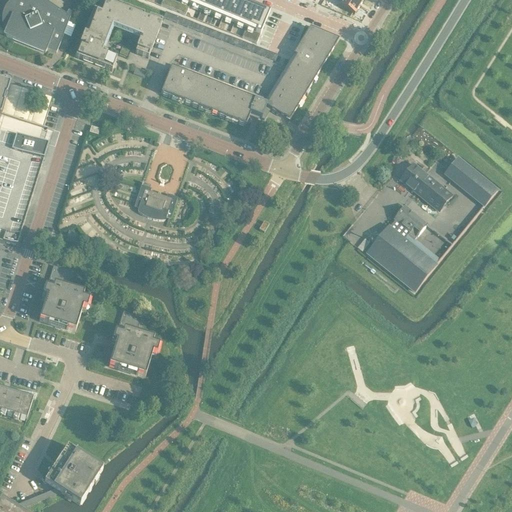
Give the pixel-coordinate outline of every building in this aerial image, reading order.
[(21,0),(20,3),(13,0),(12,1),(11,2),(9,4),(7,6),(6,8),(5,10),(4,12),(3,15),(3,17),(2,20),(2,22),(3,24),(3,27),(4,29),(5,31),(3,37),(45,54),(47,50),(56,54),(70,20),(40,0),(21,0)] [(246,27),(242,38),(256,44),(269,13),(237,0),(162,0),(160,6),(185,16),(190,3),(246,27)] [(346,0),(342,0),(339,6),(354,16),(356,13),(356,12),(359,8),(346,0)] [(101,15),(93,12),(75,58),(111,72),(116,60),(104,55),(113,32),(139,42),(134,55),(147,60),(148,56),(149,57),(161,27),(160,27),(161,24),(148,19),(147,22),(142,20),(143,17),(106,2),(101,15)] [(175,23),(177,17),(165,13),(163,19),(175,23)] [(171,69),(161,95),(172,99),(173,96),(178,98),(177,101),(178,101),(179,98),(184,100),(183,104),(199,110),(200,106),(205,108),(204,112),(205,112),(206,108),(211,110),(210,114),(225,120),(227,116),(232,118),(231,122),(233,119),(238,121),(237,124),(245,128),(247,122),(250,115),(262,120),(269,109),(284,119),(288,113),(292,116),(298,108),(294,106),(297,101),(300,103),(305,95),(302,93),(305,89),(308,91),(313,83),(309,81),(312,77),(315,79),(320,71),(319,70),(321,66),(323,67),(336,45),(328,41),(330,37),(309,29),(293,56),(296,58),(266,106),(260,104),(255,101),(171,69)] [(122,47),(119,54),(127,57),(129,50),(122,47)] [(0,240),(17,246),(31,203),(34,193),(39,178),(40,174),(40,173),(41,170),(42,169),(44,161),(46,154),(49,145),(48,145),(43,143),(0,129),(0,117),(1,114),(43,128),(43,127),(44,126),(52,100),(52,98),(42,95),(10,85),(0,81),(0,240)] [(89,133),(98,136),(100,130),(91,127),(89,133)] [(485,207),(497,192),(459,160),(446,176),(485,207)] [(440,213),(452,198),(414,166),(401,182),(440,213)] [(141,187),(142,184),(134,208),(139,210),(138,213),(142,216),(147,219),(153,221),(159,222),(165,222),(166,219),(170,220),(177,199),(177,198),(177,199),(167,195),(166,198),(150,193),(151,190),(141,187)] [(397,222),(390,229),(405,241),(408,236),(415,242),(427,226),(406,208),(396,221),(397,222)] [(405,241),(390,229),(389,228),(368,255),(415,293),(436,267),(405,241)] [(74,245),(75,241),(77,235),(69,232),(65,242),(74,245)] [(366,240),(358,249),(363,253),(371,244),(366,240)] [(86,311),(89,302),(82,299),(84,295),(66,289),(71,272),(55,267),(53,267),(47,288),(45,288),(41,302),(45,303),(39,322),(75,333),(80,318),(82,309),(86,311)] [(114,351),(109,367),(145,378),(152,355),(156,356),(159,347),(152,345),(153,340),(136,335),(141,318),(123,312),(116,334),(115,333),(110,347),(114,349),(114,351)] [(0,412),(26,420),(33,399),(14,393),(14,391),(12,390),(11,393),(0,389),(0,412)] [(55,490),(12,508),(16,511),(60,493),(65,497),(64,498),(71,503),(72,501),(80,506),(93,485),(95,486),(99,480),(97,478),(103,470),(81,457),(82,455),(76,451),(75,453),(67,448),(54,469),(52,467),(48,474),(50,475),(44,483),(55,490)] [(18,511),(16,511),(12,508),(1,501),(0,502),(0,511),(18,511)]
